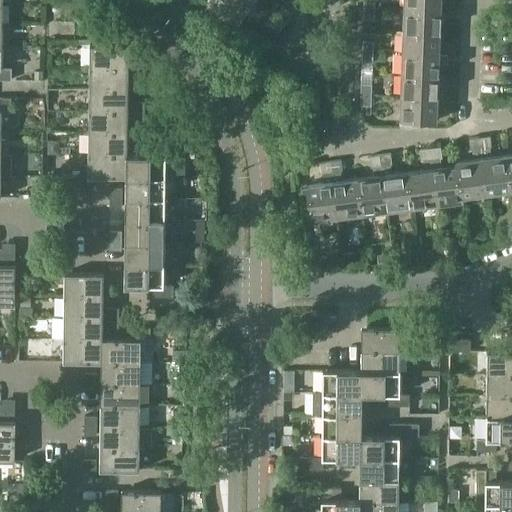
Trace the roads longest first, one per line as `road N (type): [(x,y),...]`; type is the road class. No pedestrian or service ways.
road 1 (tertiary): [(136,0),(206,89),(225,137),(237,209),(236,288)]
road 2 (tertiary): [(255,289),(257,209),(245,135),(223,81),(162,0)]
road 3 (residential): [(511,259),(445,288),(255,289)]
road 4 (tertiary): [(236,288),(235,511)]
road 5 (tertiary): [(253,511),(255,289)]
road 6 (residential): [(33,213),(56,204),(100,205),(99,261),(33,262)]
road 7 (residential): [(289,144),(466,130)]
road 8 (residential): [(466,130),(470,0)]
